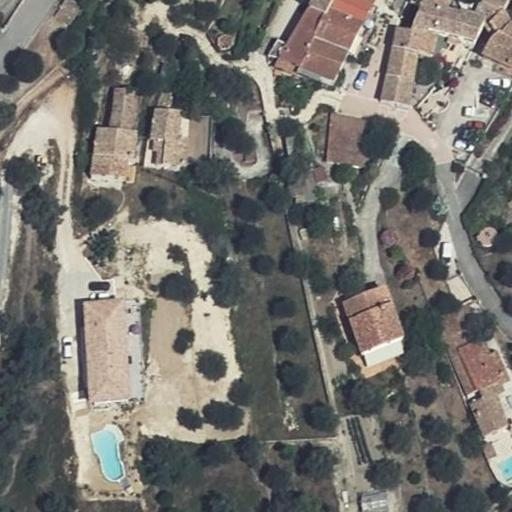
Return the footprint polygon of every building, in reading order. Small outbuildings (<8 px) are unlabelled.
[(80,8),(67,0),(64,0),(53,16),(69,25),(80,8)] [(311,0),(306,10),(325,20),(335,0),(311,0)] [(314,41),(350,58),(374,8),(351,0),(335,0),(325,20),(314,41)] [(378,0),(351,0),(374,8),(378,0)] [(444,13),(446,14),(452,0),(410,0),(410,2),(418,8),(419,6),(444,13)] [(477,2),(501,13),(505,14),(510,0),(476,0),(476,2),(477,2)] [(486,24),(487,26),(501,13),(477,2),(471,20),(484,23),(486,24)] [(474,50),(482,28),(484,23),(471,20),(460,17),(458,20),(446,14),(444,13),(419,6),(418,8),(412,27),(435,35),(439,37),(471,49),(474,50)] [(333,87),(335,87),(350,58),(314,41),(325,20),(306,10),(295,31),(286,45),(278,59),(289,64),(331,86),(333,87)] [(494,37),(511,46),(511,28),(510,27),(505,14),(501,13),(487,26),(494,37)] [(482,28),(492,43),(495,39),(494,37),(487,26),(486,24),(484,23),(482,28)] [(435,35),(412,27),(410,34),(395,28),(380,100),(409,107),(415,78),(419,57),(434,61),(439,37),(435,35)] [(136,62),(144,35),(131,31),(122,57),(136,62)] [(218,40),(217,41),(221,47),(223,46),(227,45),(229,43),(230,41),(230,39),(229,36),(226,34),(222,34),(220,36),(218,40)] [(487,51),(483,57),(511,70),(511,46),(494,37),(495,39),(492,43),(487,51)] [(269,54),(278,59),(286,45),(276,40),(269,54)] [(283,73),(289,64),(278,59),(273,68),(275,69),(283,73)] [(114,129),(134,131),(138,91),(119,89),(114,129)] [(158,112),(153,138),(168,139),(166,164),(190,166),(191,137),(181,135),(184,114),(158,112)] [(353,117),(336,114),(334,117),(334,134),(352,135),(353,117)] [(136,160),(140,132),(134,131),(114,129),(102,128),(97,155),(130,158),(136,160)] [(333,151),(350,153),(352,135),(334,134),(333,151)] [(129,178),(130,158),(97,155),(96,174),(129,178)] [(473,281),(456,288),(465,314),(461,316),(463,321),(490,308),(478,294),(473,281)] [(405,343),(390,293),(349,302),(364,355),(405,343)] [(141,299),(85,301),(89,405),(144,403),(141,299)] [(437,327),(461,316),(456,302),(429,312),(437,327)] [(463,321),(461,316),(437,327),(440,333),(441,332),(444,331),(464,323),(463,321)] [(444,331),(441,332),(464,390),(477,385),(480,394),(467,400),(481,433),(505,423),(486,381),(495,378),(494,375),(503,372),(494,347),(484,352),(478,336),(470,339),(464,323),(444,331)] [(488,439),(480,442),(486,456),(494,452),(488,439)]
